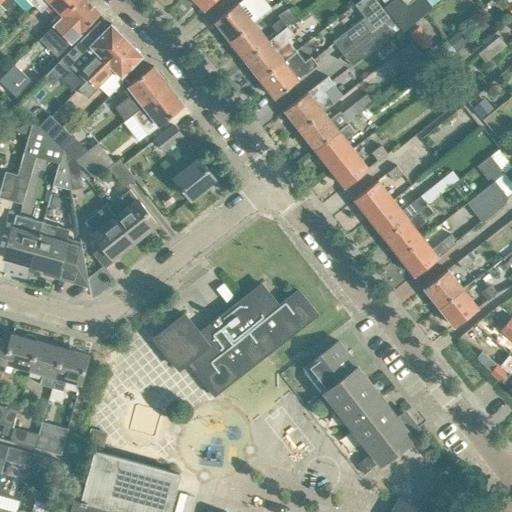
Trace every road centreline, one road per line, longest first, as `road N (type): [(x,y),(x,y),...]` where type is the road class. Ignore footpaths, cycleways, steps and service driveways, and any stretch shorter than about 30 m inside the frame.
road 1 (residential): [(511,477),(275,180)]
road 2 (residential): [(0,295),(96,316),(275,180)]
road 3 (residential): [(275,180),(121,0)]
